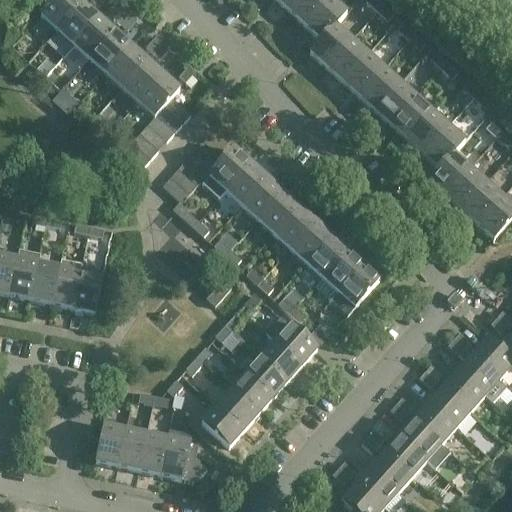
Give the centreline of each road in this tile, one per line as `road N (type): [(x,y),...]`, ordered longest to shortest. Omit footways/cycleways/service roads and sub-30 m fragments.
road 1 (residential): [(179,0),(456,291),(267,511)]
road 2 (residential): [(63,497),(86,385),(1,368),(0,377)]
